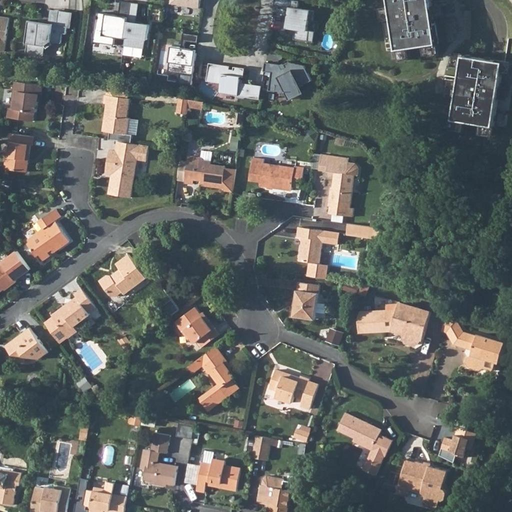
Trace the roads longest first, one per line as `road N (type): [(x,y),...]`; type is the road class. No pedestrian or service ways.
road 1 (residential): [(106,242),(135,223),(173,215),(211,229),(235,253),(248,299),(278,336)]
road 2 (residential): [(0,323),(106,242)]
road 3 (residential): [(266,0),(260,42),(249,54),(211,53),(208,26)]
